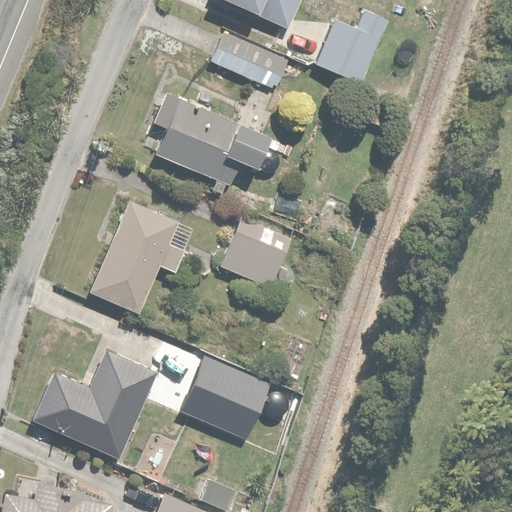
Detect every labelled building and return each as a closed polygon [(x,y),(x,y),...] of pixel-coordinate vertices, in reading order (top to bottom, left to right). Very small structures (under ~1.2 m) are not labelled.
[(283,22),(292,0),(234,0),(246,5),(245,6),(283,22)] [(349,22),(326,14),(309,61),(356,78),(380,10),(356,2),(349,22)] [(265,48),(218,29),(207,57),(254,76),(265,48)] [(242,119),(169,91),(147,147),(220,175),(242,119)] [(273,187),(265,209),(296,219),(303,198),(273,187)] [(173,211),(126,191),(87,281),(134,301),(173,211)] [(235,213),(215,260),(264,281),(284,233),(235,213)] [(248,367),(164,331),(150,364),(173,374),(165,392),(226,418),(248,367)] [(293,379),(309,340),(288,332),(273,371),(293,379)] [(24,405),(111,446),(150,364),(104,342),(84,385),(43,365),(24,405)] [(251,366),(240,390),(287,411),(298,387),(251,366)] [(206,471),(195,493),(232,511),(245,511),(254,495),(206,471)] [(2,476),(0,493),(0,511),(101,511),(104,491),(2,476)] [(217,511),(219,508),(159,483),(147,511),(217,511)]
